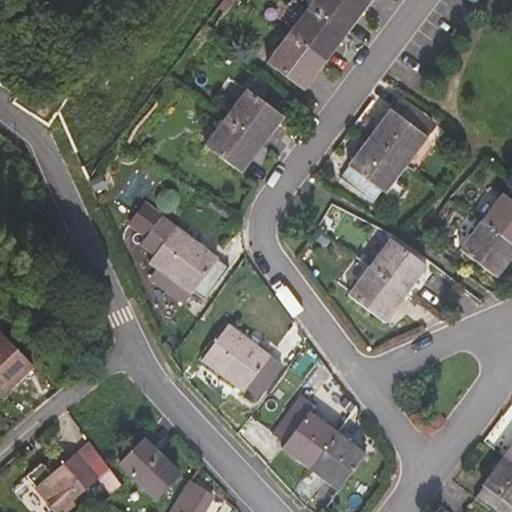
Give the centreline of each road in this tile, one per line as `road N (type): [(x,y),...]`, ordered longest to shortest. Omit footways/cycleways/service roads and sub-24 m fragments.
road 1 (residential): [(358,372),(255,245),(256,225),(419,0)]
road 2 (residential): [(130,345),(51,166),(0,109)]
road 3 (residential): [(130,345),(275,511)]
road 4 (residential): [(130,345),(0,452)]
road 5 (residential): [(511,310),(358,372)]
road 6 (residential): [(424,471),(511,360)]
